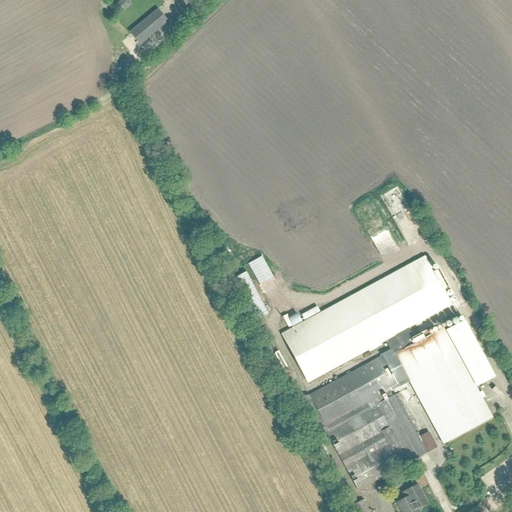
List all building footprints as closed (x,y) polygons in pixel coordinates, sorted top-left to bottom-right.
[(132,5),(127,0),(120,0),(114,6),(120,14),(132,5)] [(158,10),(130,34),(139,44),(167,21),(158,10)] [(366,288),(283,334),(309,382),(385,340),(390,350),(392,349),(395,355),(415,344),(412,339),(413,338),(408,328),(450,304),(424,256),(372,284),(366,288)] [(256,274),(252,263),(242,266),(246,278),(256,274)] [(295,385),(288,390),(308,426),(313,438),(325,432),(358,491),(401,467),(389,445),(395,441),(407,464),(427,453),(394,395),(392,396),(390,391),(408,382),(442,444),(491,418),(475,387),(495,376),(464,320),(444,331),(443,329),(422,340),(419,335),(413,338),(412,339),(415,344),(395,355),(392,349),(390,350),(382,355),(309,396),(307,392),(304,393),(301,395),(295,385)] [(428,432),(418,437),(424,448),(434,443),(428,432)] [(331,457),(324,461),(351,511),(368,511),(362,500),(356,503),(331,457)] [(409,496),(396,503),(401,511),(418,511),(417,509),(427,504),(417,485),(406,491),(409,496)]
